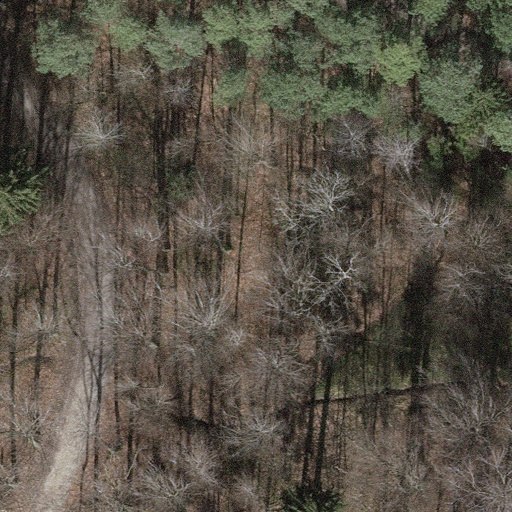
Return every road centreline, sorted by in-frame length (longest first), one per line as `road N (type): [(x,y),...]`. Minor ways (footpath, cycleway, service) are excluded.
road 1 (track): [(46,511),(106,370),(99,215),(29,91),(0,59)]
road 2 (track): [(361,0),(511,69)]
